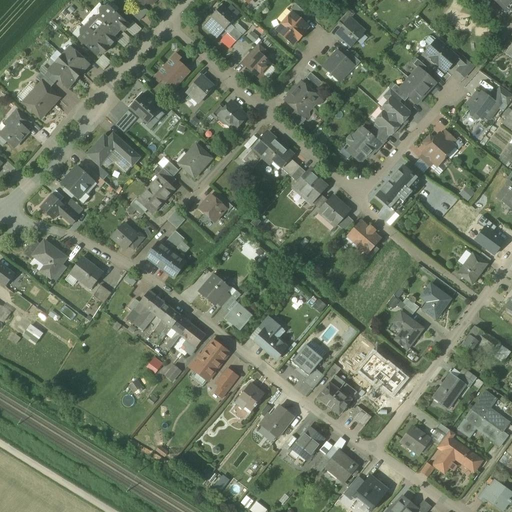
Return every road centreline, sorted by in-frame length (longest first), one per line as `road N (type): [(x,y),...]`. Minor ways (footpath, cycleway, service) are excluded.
road 1 (unclassified): [(373,449),(136,268),(1,210)]
road 2 (residential): [(1,210),(172,27)]
road 3 (unclassified): [(373,449),(511,256)]
road 4 (residential): [(452,93),(362,193)]
road 5 (unclassified): [(112,511),(0,442)]
road 6 (residential): [(267,114),(172,27)]
road 7 (residential): [(185,207),(267,114)]
road 8 (residential): [(362,193),(267,114)]
